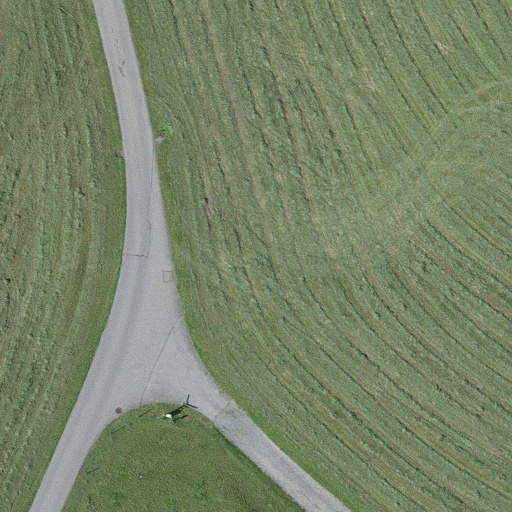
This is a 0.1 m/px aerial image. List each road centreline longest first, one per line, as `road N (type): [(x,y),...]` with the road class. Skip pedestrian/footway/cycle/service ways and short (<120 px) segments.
road 1 (unclassified): [(50,511),(132,337),(149,230),(109,0)]
road 2 (track): [(132,337),(329,511)]
